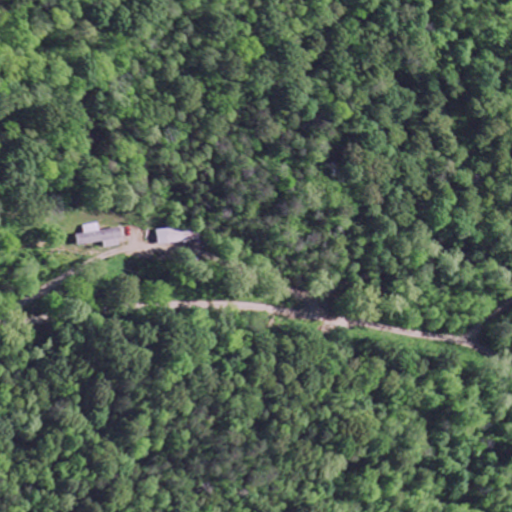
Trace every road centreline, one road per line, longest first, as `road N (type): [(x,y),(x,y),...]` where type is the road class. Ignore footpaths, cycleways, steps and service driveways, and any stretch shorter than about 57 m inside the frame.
road 1 (residential): [(0,328),(192,306),(362,329),(400,281),(430,261),(470,257),(511,273)]
road 2 (residential): [(362,329),(444,342),(511,368)]
